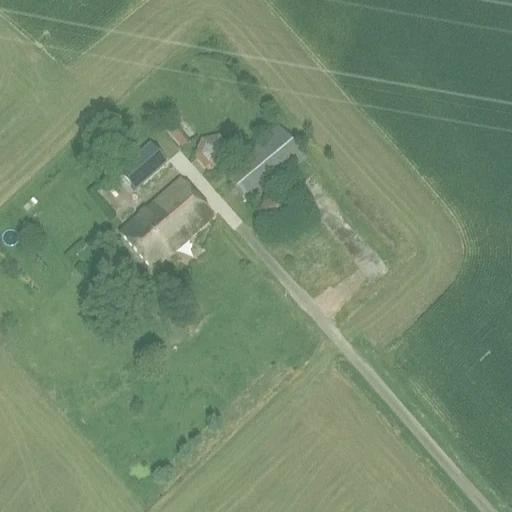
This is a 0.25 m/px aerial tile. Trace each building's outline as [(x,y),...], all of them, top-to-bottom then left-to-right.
[(182,151),(198,137),(176,113),(161,127),(182,151)] [(250,205),(304,159),(278,127),(223,173),(250,205)] [(225,169),(232,151),(220,136),(202,140),(194,158),(206,172),(225,169)] [(135,192),(166,164),(150,146),(119,174),(135,192)] [(152,272),(213,218),(180,181),(119,235),(152,272)] [(285,225),(292,209),(281,197),(264,198),(258,214),(268,227),(285,225)] [(133,423),(141,433),(154,423),(145,413),(133,423)]
